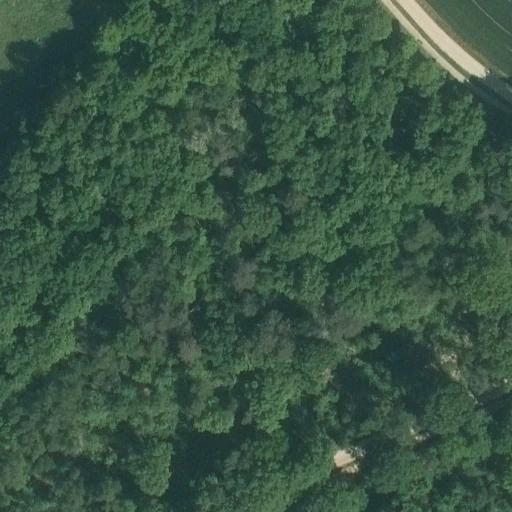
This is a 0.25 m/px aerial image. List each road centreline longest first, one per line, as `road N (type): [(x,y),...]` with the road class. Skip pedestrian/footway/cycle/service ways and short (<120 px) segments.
road 1 (track): [(209,511),(511,386)]
road 2 (track): [(511,94),(404,0)]
